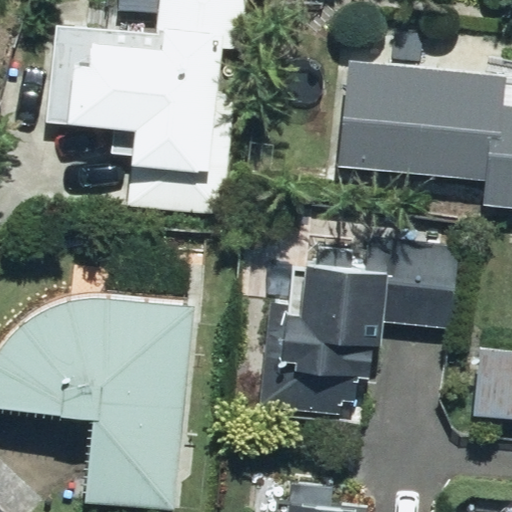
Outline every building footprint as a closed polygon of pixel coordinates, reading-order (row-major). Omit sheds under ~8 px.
[(136,197),(233,208),(256,0),(113,0),(112,15),(66,10),(55,112),(123,119),(120,144),(142,146),(136,197)] [(511,53),(365,38),(353,150),(498,165),(496,192),(511,193),(511,53)] [(462,321),(470,234),(381,225),(379,248),(323,242),(321,254),(308,253),(297,382),(363,388),(366,358),(382,360),(385,331),(400,332),(402,316),(462,321)] [(0,384),(114,397),(105,484),(190,493),(212,290),(91,277),(87,278),(82,280),(78,282),(73,284),(69,286),(65,288),(60,291),(56,293),(52,296),(48,299),(45,302),(41,305),(37,308),(34,312),(30,315),(27,319),(24,323),(21,326),(18,330),(16,334),(13,339),(11,343),(8,347),(6,351),(4,356),(3,360),(1,365),(0,367),(0,384)] [(511,331),(490,330),(483,400),(511,402),(511,331)] [(384,511),(386,494),(288,484),(285,511),(384,511)]
